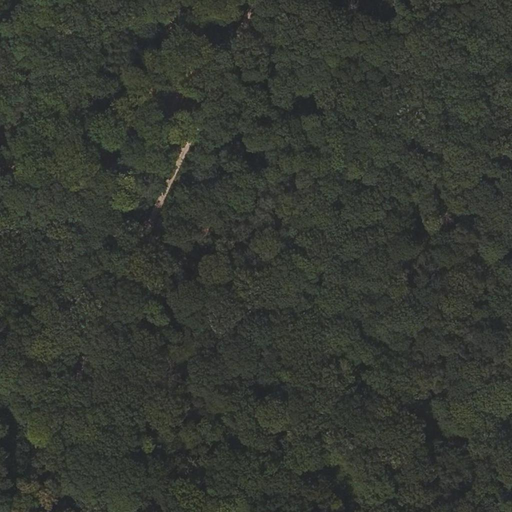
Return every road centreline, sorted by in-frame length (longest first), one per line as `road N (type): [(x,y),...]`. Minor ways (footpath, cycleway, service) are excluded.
road 1 (track): [(140,227),(511,479)]
road 2 (track): [(140,227),(1,511)]
road 3 (track): [(245,0),(140,227)]
road 4 (track): [(0,132),(140,227)]
